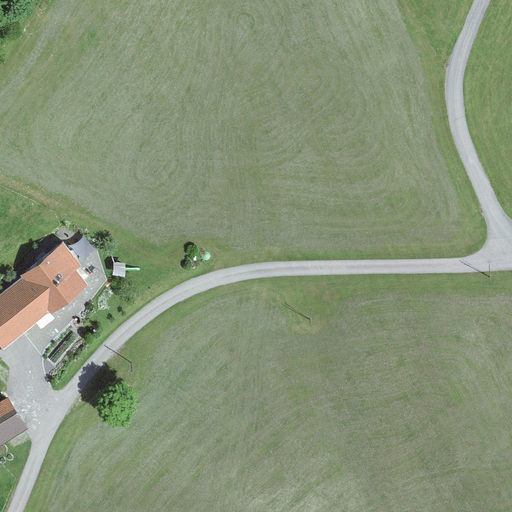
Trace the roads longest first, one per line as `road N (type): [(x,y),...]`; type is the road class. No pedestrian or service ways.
road 1 (unclassified): [(510,261),(252,273),(189,288),(131,325),(58,419),(16,511)]
road 2 (unclassified): [(510,261),(459,134),(452,72),(482,0)]
